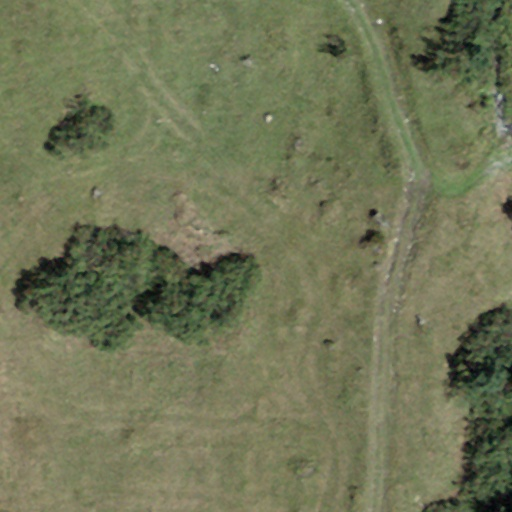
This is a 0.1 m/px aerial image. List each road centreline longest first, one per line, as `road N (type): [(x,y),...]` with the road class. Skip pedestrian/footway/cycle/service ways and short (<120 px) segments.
road 1 (track): [(386,511),(392,322),(429,187)]
road 2 (track): [(429,187),(404,138),(364,11),(353,0)]
